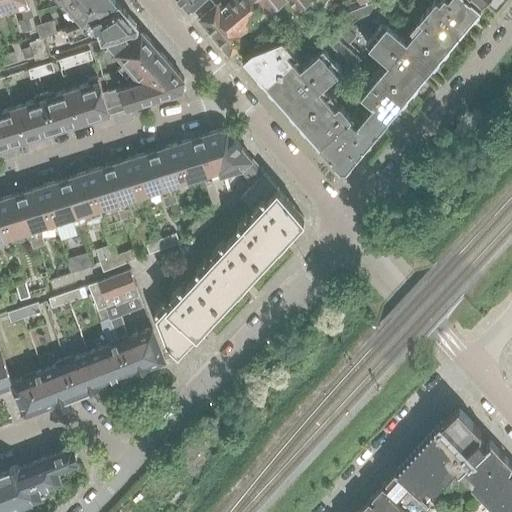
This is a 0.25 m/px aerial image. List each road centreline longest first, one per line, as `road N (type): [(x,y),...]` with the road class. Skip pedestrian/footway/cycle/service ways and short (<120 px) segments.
road 1 (residential): [(127,467),(342,225)]
road 2 (residential): [(342,225),(511,24)]
road 3 (residential): [(0,173),(187,115),(231,91)]
road 4 (residential): [(468,364),(326,511)]
road 5 (residential): [(342,225),(231,91)]
road 6 (residential): [(0,443),(51,424),(96,428),(127,467)]
road 7 (residential): [(231,91),(151,0)]
